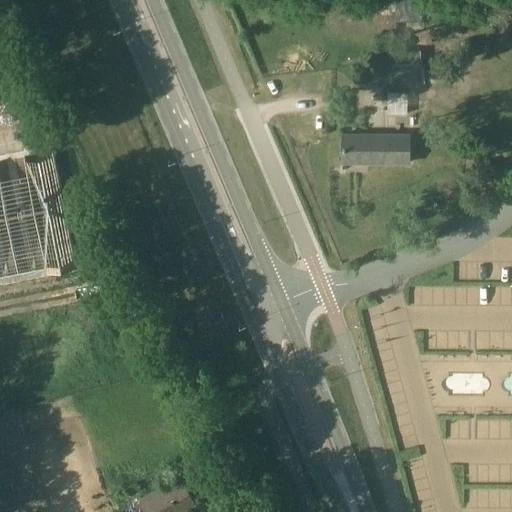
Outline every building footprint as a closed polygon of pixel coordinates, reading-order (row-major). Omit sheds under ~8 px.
[(394,21),(457,20),(457,0),(394,0),(394,4),(391,4),(391,11),(394,11),(394,21)] [(394,37),(376,38),(377,46),(395,46),(394,37)] [(366,161),(366,157),(375,157),(375,163),(408,163),(408,135),(377,135),(377,137),(370,137),(370,135),(342,135),(342,161),(366,161)] [(39,139),(0,145),(0,271),(58,263),(39,139)] [(425,326),(422,343),(441,347),(444,329),(425,326)] [(147,511),(175,511),(193,503),(183,482),(168,490),(167,487),(142,500),(147,511)]
